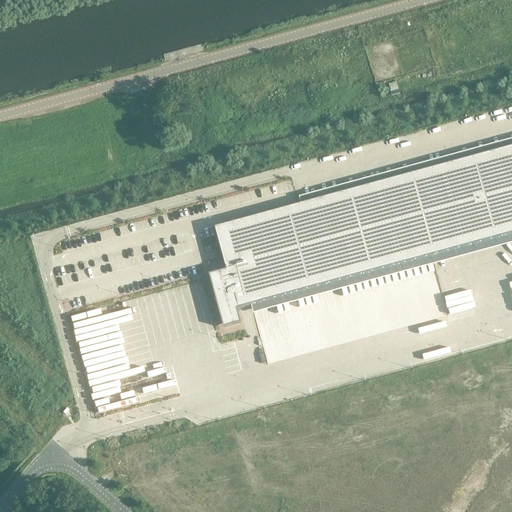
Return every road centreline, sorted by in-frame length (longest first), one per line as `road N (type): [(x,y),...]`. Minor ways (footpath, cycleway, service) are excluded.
road 1 (unknown): [(90,431),(36,267),(42,244),(511,117)]
road 2 (tertiary): [(0,115),(422,0)]
road 3 (unclassified): [(0,507),(25,477),(50,463),(76,470),(122,511)]
